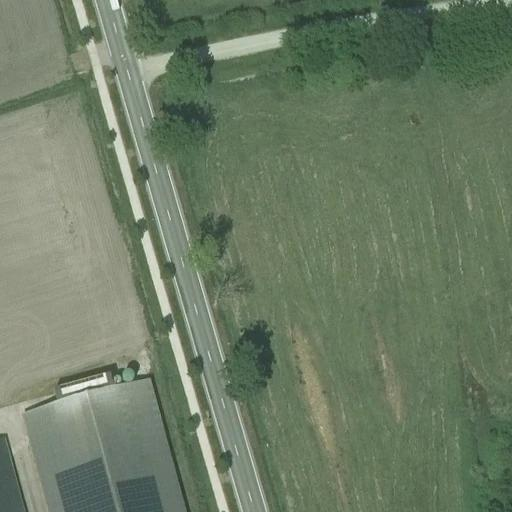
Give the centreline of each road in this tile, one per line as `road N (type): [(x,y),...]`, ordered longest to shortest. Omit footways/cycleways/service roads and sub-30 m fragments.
road 1 (secondary): [(111,0),(255,511)]
road 2 (track): [(133,77),(511,8)]
